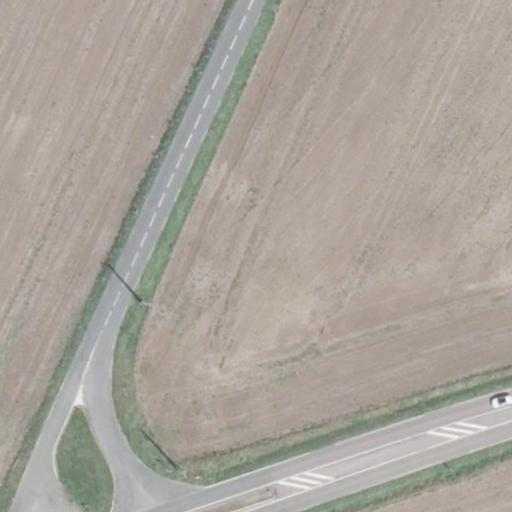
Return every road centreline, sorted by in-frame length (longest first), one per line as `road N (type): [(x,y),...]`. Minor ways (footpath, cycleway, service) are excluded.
road 1 (tertiary): [(256,0),(86,363)]
road 2 (secondary): [(511,396),(159,511)]
road 3 (secondary): [(263,511),(511,429)]
road 4 (tertiary): [(137,511),(86,363)]
road 5 (tertiary): [(86,363),(47,456),(48,511)]
